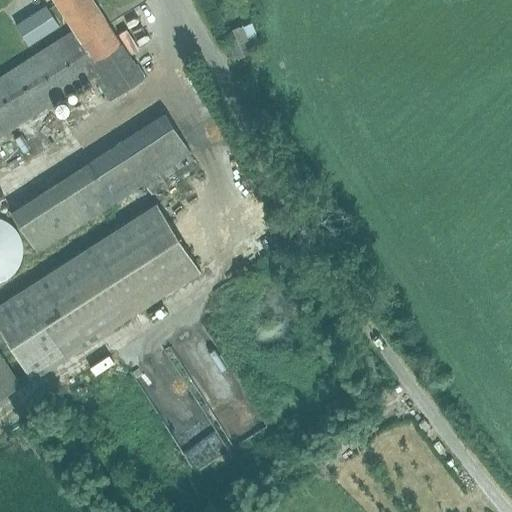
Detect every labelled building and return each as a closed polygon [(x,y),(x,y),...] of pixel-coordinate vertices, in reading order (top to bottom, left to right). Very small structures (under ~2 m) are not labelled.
[(96,0),(56,0),(74,28),(0,75),(0,133),(94,74),(109,98),(145,75),(96,0)] [(46,4),(16,24),(29,44),(60,25),(46,4)] [(224,32),(235,58),(253,50),(243,25),(224,32)] [(139,28),(126,33),(140,65),(153,60),(139,28)] [(152,192),(199,162),(165,109),(87,159),(11,209),(37,250),(113,200),(145,180),(152,192)] [(230,203),(234,213),(263,202),(260,192),(230,203)] [(156,199),(22,286),(0,300),(0,327),(31,375),(65,354),(200,267),(156,199)] [(248,253),(273,236),(257,213),(232,230),(248,253)] [(0,279),(2,279),(8,275),(13,271),(17,266),(20,260),(22,254),(23,247),(22,241),(20,234),(17,228),(13,223),(8,219),(2,216),(0,214),(0,279)] [(224,325),(233,322),(224,302),(215,306),(224,325)] [(190,362),(210,347),(190,322),(171,337),(190,362)] [(0,351),(0,396),(20,383),(0,351)]
